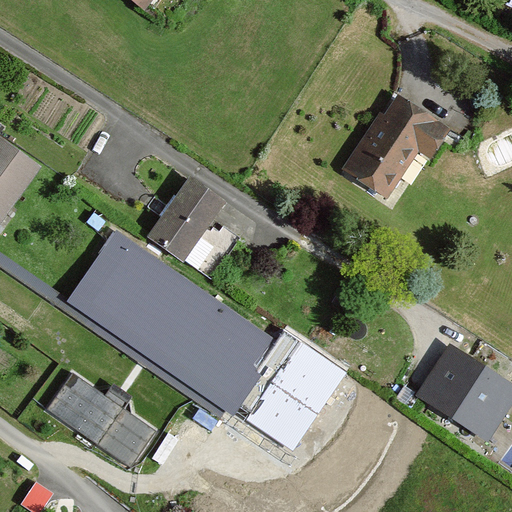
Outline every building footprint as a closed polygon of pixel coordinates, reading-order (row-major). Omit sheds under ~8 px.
[(394,99),(380,121),(370,135),(366,133),(345,166),(380,189),(412,141),(424,149),(438,127),(394,99)] [(376,118),(366,133),(370,135),(380,121),(376,118)] [(0,148),(0,216),(4,219),(8,222),(17,210),(14,207),(41,172),(4,143),(0,148)] [(211,279),(239,237),(226,229),(224,232),(211,224),(209,222),(223,202),(190,180),(150,237),(211,279)] [(114,234),(100,255),(108,261),(120,269),(94,306),(235,404),(275,346),(114,234)] [(66,300),(0,254),(0,265),(31,286),(61,307),(66,300)] [(83,298),(94,306),(120,269),(108,261),(83,298)] [(354,296),(339,287),(332,297),(347,307),(354,296)] [(61,307),(69,313),(222,419),(225,412),(66,300),(61,307)] [(439,372),(427,391),(475,422),(487,403),(492,406),(505,386),(447,349),(434,369),(439,372)] [(422,388),(427,391),(439,372),(434,369),(422,388)] [(480,426),(492,406),(487,403),(475,422),(480,426)]
